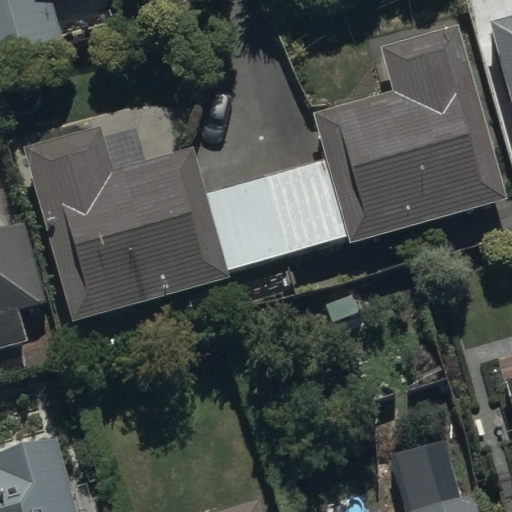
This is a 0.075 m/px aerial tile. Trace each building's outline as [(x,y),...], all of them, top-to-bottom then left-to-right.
[(0,0),(0,59),(62,42),(50,0),(0,0)] [(391,86),(312,108),(325,154),(206,187),(228,265),(345,232),(348,242),(506,198),(457,22),(380,43),(391,86)] [(511,24),(492,30),(511,101),(511,24)] [(101,124),(24,145),(73,317),(230,273),(194,145),(113,168),(101,124)] [(0,219),(0,346),(29,339),(21,308),(47,300),(22,213),(0,219)] [(351,359),(290,373),(300,413),(360,399),(351,359)] [(0,511),(78,511),(58,440),(0,456),(0,511)] [(479,511),(476,502),(438,511),(479,511)]
